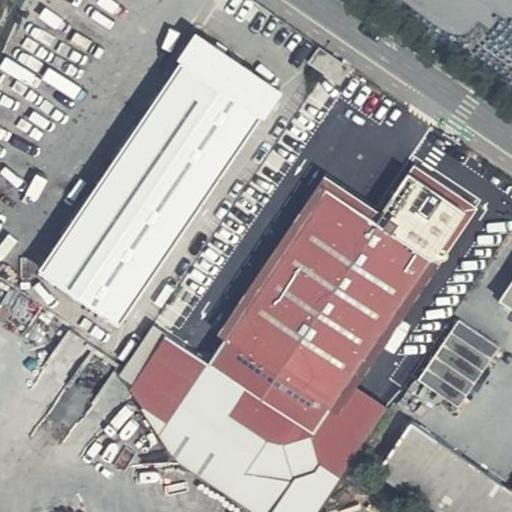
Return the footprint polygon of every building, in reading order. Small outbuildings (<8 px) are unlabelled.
[(282,90),(203,35),(45,268),(124,322),(282,90)] [(354,68),(321,46),(308,62),(324,72),(329,68),(346,79),(354,68)] [(470,213),(415,176),(385,213),(329,175),(212,361),(156,324),(120,375),(160,434),(183,462),(242,502),(256,511),(319,511),(390,408),(362,386),(470,213)] [(461,319),(423,378),(459,406),(501,347),(461,319)] [(511,511),(511,486),(416,421),(380,474),(436,511),(511,511)]
